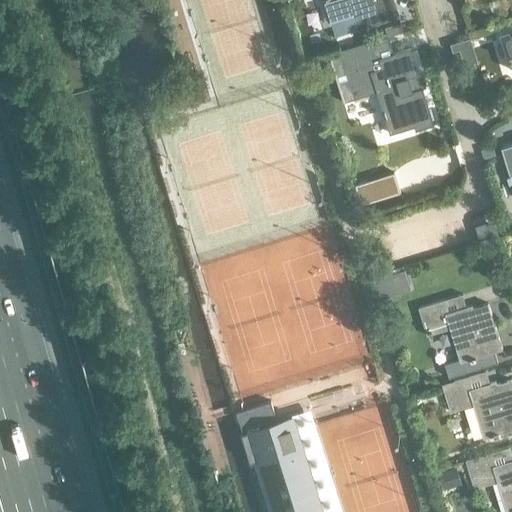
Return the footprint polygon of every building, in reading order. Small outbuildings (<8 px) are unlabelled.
[(401,15),(396,1),(395,0),(324,0),(331,22),(354,15),(358,28),(401,15)] [(390,34),(405,28),(401,18),(386,24),(390,34)] [(456,41),(463,63),(479,58),(472,35),(456,41)] [(417,129),(434,123),(423,87),(420,88),(416,75),(419,74),(411,48),(372,59),(367,42),(340,51),(342,55),(330,59),(338,85),(350,82),(354,96),(377,89),(391,133),(415,125),(417,129)] [(488,157),(509,227),(511,226),(511,144),(502,147),(504,153),(488,157)] [(380,294),(412,288),(408,267),(376,274),(380,294)] [(460,361),(502,348),(488,302),(473,307),(472,304),(449,311),(445,299),(418,307),(427,335),(450,328),(460,361)] [(484,438),(511,429),(511,378),(497,383),(496,381),(473,388),(469,375),(442,384),(451,411),(474,404),(484,438)] [(317,511),(290,419),(278,423),(271,401),(235,411),(242,434),(250,462),(256,460),(261,459),(277,511),(317,511)] [(507,511),(511,511),(511,459),(497,464),(493,452),(466,460),(475,488),(498,481),(507,511)] [(445,485),(462,482),(459,466),(442,469),(445,485)]
